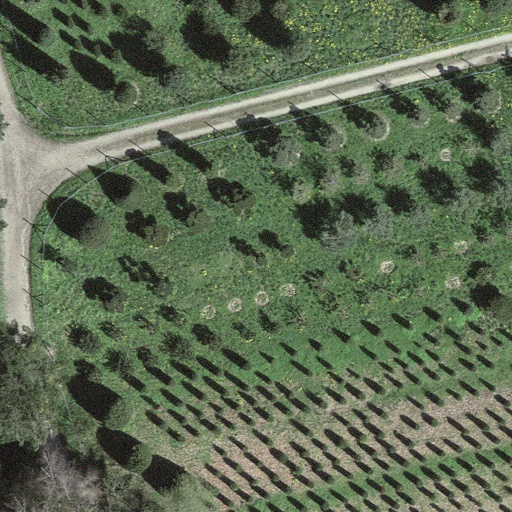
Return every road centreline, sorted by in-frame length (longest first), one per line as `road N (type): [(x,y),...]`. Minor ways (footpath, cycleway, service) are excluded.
road 1 (track): [(10,168),(511,46)]
road 2 (track): [(67,511),(0,130)]
